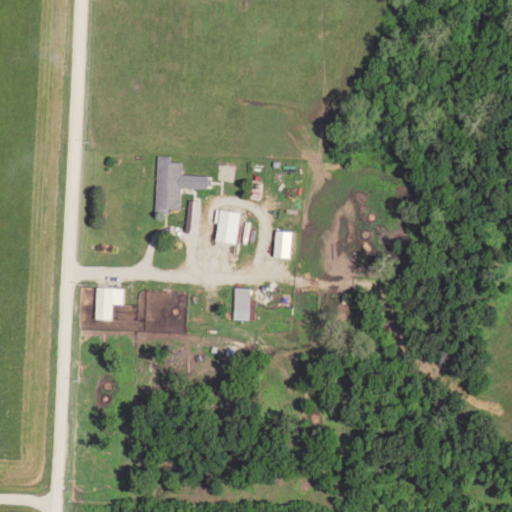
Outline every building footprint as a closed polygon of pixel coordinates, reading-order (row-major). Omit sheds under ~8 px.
[(182,207),(183,185),(208,186),(208,174),(183,173),(183,160),(173,160),(173,154),(159,154),(157,206),(182,207)] [(199,231),(200,198),(189,198),(188,231),(199,231)] [(238,242),(243,211),(217,206),(215,221),(220,221),(217,238),(238,242)] [(275,255),(292,256),(293,229),(277,228),(275,255)] [(114,318),(114,302),(125,302),(125,286),(98,285),(97,317),(114,318)] [(235,317),(250,318),(251,286),(236,285),(235,317)]
